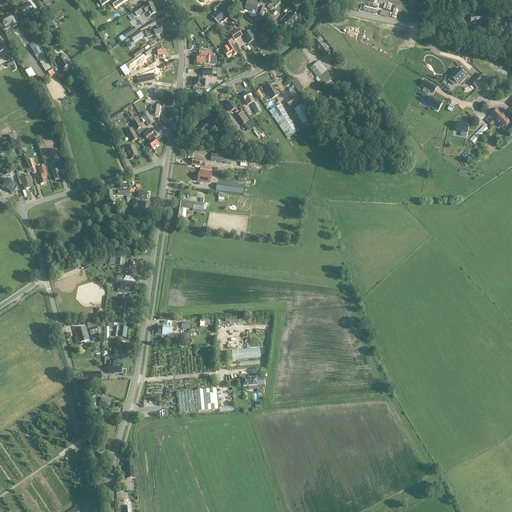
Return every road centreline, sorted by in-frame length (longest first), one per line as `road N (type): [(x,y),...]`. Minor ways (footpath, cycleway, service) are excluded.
road 1 (tertiary): [(115,455),(138,364),(167,161)]
road 2 (unclassified): [(115,455),(91,443),(45,277)]
road 3 (tertiary): [(173,123),(281,55),(327,9)]
road 4 (unclassified): [(501,46),(327,9)]
road 5 (unclassified): [(19,209),(167,161)]
road 6 (tertiary): [(173,123),(181,62),(166,0)]
